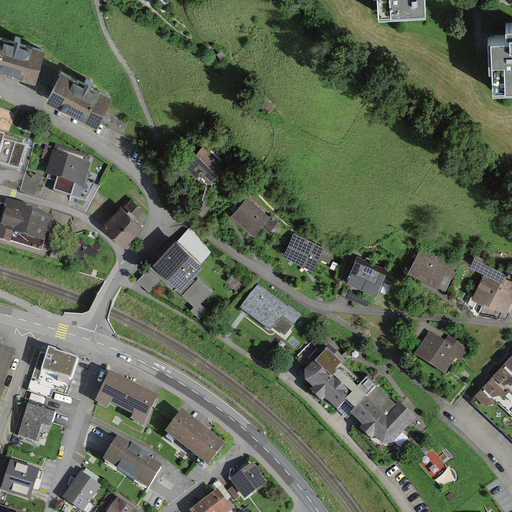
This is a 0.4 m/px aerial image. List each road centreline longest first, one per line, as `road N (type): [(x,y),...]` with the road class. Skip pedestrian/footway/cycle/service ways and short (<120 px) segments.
road 1 (residential): [(158,222),(188,221),(314,305),(511,323)]
road 2 (residential): [(158,222),(136,172),(0,92)]
road 3 (residential): [(407,511),(376,469),(281,375)]
road 4 (primary): [(106,346),(183,384),(257,442)]
road 5 (residential): [(106,346),(48,511)]
road 6 (residential): [(0,189),(78,214),(129,260)]
